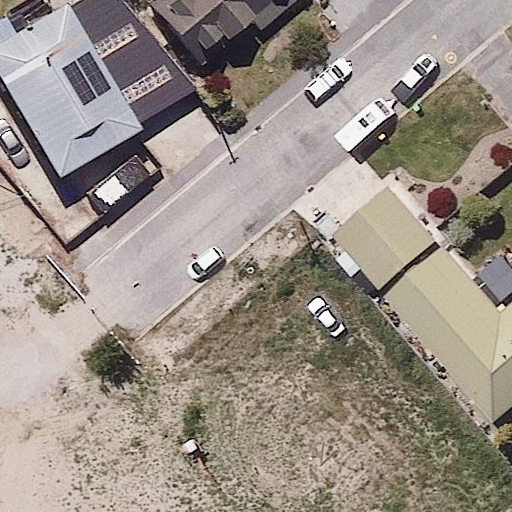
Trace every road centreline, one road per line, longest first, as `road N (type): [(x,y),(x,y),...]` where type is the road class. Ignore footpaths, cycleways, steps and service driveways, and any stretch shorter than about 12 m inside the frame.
road 1 (residential): [(468,0),(105,301)]
road 2 (track): [(0,367),(47,347),(105,301)]
